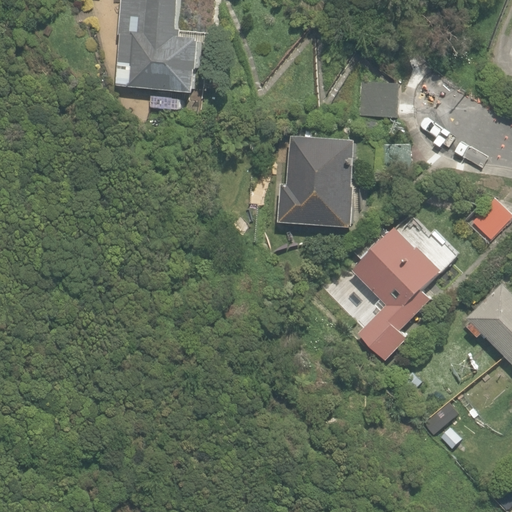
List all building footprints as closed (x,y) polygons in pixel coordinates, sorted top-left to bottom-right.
[(202,70),(205,42),(202,41),(203,39),(185,37),(186,31),(182,31),(184,0),(183,0),(124,0),(121,35),(124,35),(121,64),(132,65),(130,88),(198,94),(200,70),(202,70)] [(402,84),(363,82),(361,116),(401,117),(402,84)] [(281,222),(355,227),(355,225),(357,225),(360,186),(358,186),(361,140),(294,135),(291,184),(284,183),(281,222)] [(381,145),(381,170),(413,170),(413,145),(381,145)] [(511,227),(511,213),(496,195),(467,220),(490,246),(511,227)] [(361,334),(388,360),(410,339),(403,332),(435,300),(426,291),(449,269),(423,244),(420,247),(399,226),(383,242),(377,235),(368,244),(375,251),(355,271),(390,306),(361,334)] [(511,287),(507,282),(469,315),(475,322),(470,326),(480,337),(485,332),(511,362),(511,287)] [(403,383),(411,392),(424,381),(415,371),(403,383)] [(442,437),(454,449),(464,439),(452,427),(442,437)] [(501,496),(511,506),(511,488),(511,487),(501,496)]
